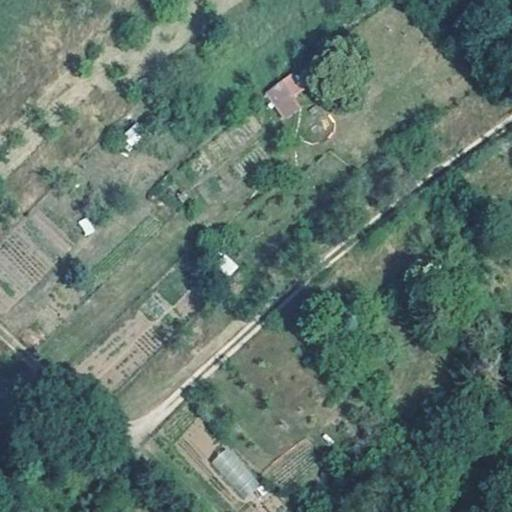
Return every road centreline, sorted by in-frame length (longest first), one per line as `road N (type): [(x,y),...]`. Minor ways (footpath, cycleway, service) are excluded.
road 1 (track): [(511,128),(303,287),(131,451),(202,511)]
road 2 (track): [(131,451),(0,335)]
